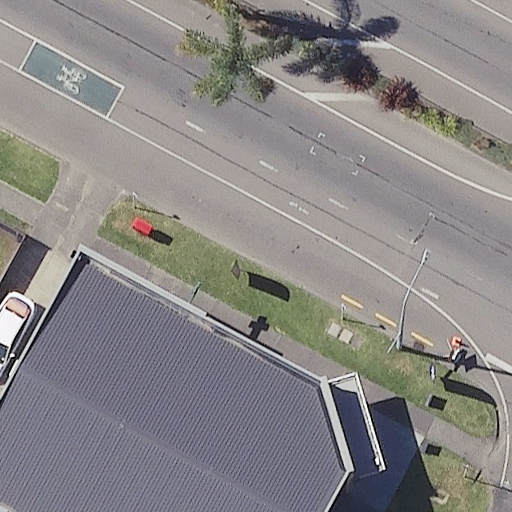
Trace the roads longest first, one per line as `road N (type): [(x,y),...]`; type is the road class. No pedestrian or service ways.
road 1 (secondary): [(511,245),(55,0)]
road 2 (secondary): [(383,0),(511,69)]
